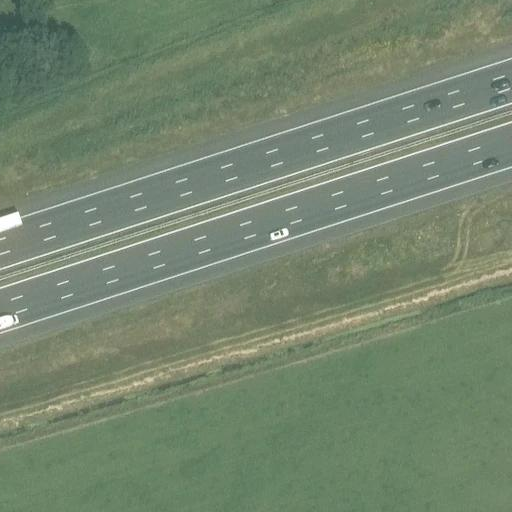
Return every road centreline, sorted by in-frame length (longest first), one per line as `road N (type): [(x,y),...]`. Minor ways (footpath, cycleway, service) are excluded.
road 1 (motorway): [(511,81),(0,248)]
road 2 (motorway): [(0,312),(511,146)]
